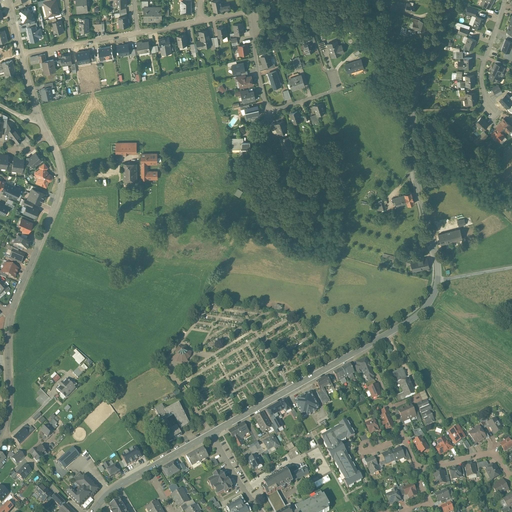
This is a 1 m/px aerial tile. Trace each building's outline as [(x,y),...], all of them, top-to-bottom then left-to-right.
[(45,2),(44,3),(47,16),(59,13),(55,0),(52,1),(45,2)] [(85,0),(77,0),(78,10),(86,10),(85,0)] [(191,0),(185,0),(185,2),(181,2),(181,14),(191,14),(191,0)] [(220,0),(217,0),(211,1),(214,12),(230,9),(229,4),(221,6),(220,0)] [(482,0),(480,4),(489,9),(494,0),(482,0)] [(410,4),(407,3),(405,11),(414,13),(415,6),(412,6),(413,3),(411,3),(410,4)] [(20,9),(19,9),(21,14),(22,17),(21,17),(23,22),(34,20),(31,6),(20,9)] [(153,21),(153,7),(148,7),(144,7),(144,20),(148,20),(148,21),(153,21)] [(162,7),(153,7),(153,21),(158,21),(158,20),(162,20),(162,7)] [(120,17),(119,17),(120,24),(120,27),(128,26),(127,16),(120,17)] [(484,20),(477,17),(473,26),(481,29),(484,20)] [(84,22),(79,23),(80,32),(89,31),(88,18),(84,18),(84,22)] [(61,20),(56,22),(52,23),(55,33),(54,33),(55,34),(57,34),(57,33),(64,32),(61,20)] [(427,23),(419,20),(416,29),(424,32),(427,23)] [(242,23),(233,25),(235,33),(235,36),(244,34),(242,28),(243,28),(242,23)] [(36,26),(35,26),(30,27),(27,27),(31,40),(38,39),(38,35),(42,35),(40,29),(36,30),(36,26)] [(225,27),(217,28),(218,37),(223,36),(224,41),(228,40),(227,36),(225,27)] [(469,30),(460,27),(458,34),(466,37),(469,30)] [(208,30),(200,32),(201,36),(200,36),(201,41),(197,41),(198,48),(211,46),(210,39),(208,30)] [(186,34),(177,36),(179,46),(180,46),(180,49),(187,48),(186,45),(187,45),(186,34)] [(169,37),(159,39),(161,55),(172,53),(170,42),(170,41),(170,42),(169,37)] [(476,41),(468,38),(465,47),(472,50),(476,41)] [(511,42),(505,40),(502,49),(509,52),(511,47),(511,42)] [(149,41),(140,43),(140,42),(137,42),(137,48),(138,53),(139,53),(150,51),(149,41)] [(307,43),(304,44),(304,46),(305,50),(305,49),(307,53),(314,51),(313,47),(312,43),(311,41),(307,43)] [(324,41),(318,43),(320,51),(327,49),(324,41)] [(336,41),(327,44),(328,48),(329,48),(332,57),(341,54),(344,53),(342,48),(339,49),(336,41)] [(125,44),(117,46),(118,50),(118,55),(119,55),(119,53),(123,53),(123,55),(130,54),(129,50),(128,44),(128,46),(126,46),(125,44)] [(247,44),(238,46),(240,55),(248,54),(247,44)] [(111,47),(99,49),(100,55),(100,59),(112,57),(111,47)] [(88,51),(85,52),(84,51),(76,53),(78,65),(79,65),(78,63),(82,62),(82,63),(90,62),(89,54),(89,50),(88,51)] [(45,54),(32,57),(33,63),(43,61),(46,60),(45,54)] [(70,54),(61,55),(62,64),(63,65),(68,64),(68,63),(71,62),(72,64),(72,63),(70,54)] [(270,54),(260,57),(263,67),(273,64),(270,54)] [(472,58),(464,58),(464,63),(458,63),(458,68),(472,68),(472,58)] [(46,60),(43,61),(45,73),(56,71),(55,66),(61,65),(60,60),(54,61),(53,59),(46,60)] [(361,59),(345,65),(348,73),(364,68),(361,59)] [(12,60),(0,63),(0,64),(0,66),(3,66),(3,67),(0,67),(0,71),(4,70),(6,76),(16,74),(12,60)] [(237,64),(231,65),(232,65),(233,74),(243,71),(245,71),(243,63),(237,64)] [(500,65),(495,63),(491,73),(489,77),(490,78),(500,83),(504,74),(504,73),(502,72),(504,68),(500,65)] [(281,85),(276,72),(269,74),(273,88),(281,85)] [(457,73),(454,73),(454,75),(452,75),(452,80),(454,80),(454,79),(462,80),(462,72),(457,72),(457,73)] [(302,75),(288,80),(292,90),(297,88),(304,85),(305,86),(305,85),(302,75)] [(251,76),(238,79),(239,79),(239,83),(241,83),(242,87),(253,85),(251,76)] [(474,76),(465,76),(466,82),(460,82),(460,86),(466,86),(474,86),(474,76)] [(45,88),(41,89),(44,100),(53,98),(52,93),(55,93),(54,89),(51,89),(51,87),(45,88)] [(288,90),(282,92),(285,100),(291,98),(288,90)] [(248,92),(242,93),(242,94),(243,102),(246,101),(247,102),(249,101),(255,100),(255,96),(256,96),(255,93),(254,94),(253,91),(248,92)] [(475,93),(467,94),(468,100),(465,100),(465,106),(473,105),(473,104),(477,103),(475,93)] [(510,97),(507,94),(499,101),(506,108),(511,103),(511,95),(511,96),(510,97)] [(322,103),(313,105),(312,106),(313,111),(315,110),(316,114),(317,116),(317,115),(325,113),(322,103)] [(250,107),(245,108),(245,109),(246,114),(244,114),(247,119),(250,118),(251,117),(260,115),(258,106),(250,107)] [(301,120),(298,111),(290,113),(293,123),(301,120)] [(316,114),(310,116),(313,124),(319,122),(317,115),(317,116),(316,114)] [(488,124),(481,118),(475,123),(476,124),(479,127),(476,131),(479,134),(483,130),(482,130),(483,130),(488,124)] [(511,127),(503,119),(496,127),(502,133),(505,130),(506,131),(506,130),(508,132),(511,136),(511,135),(511,127)] [(284,120),(270,125),(272,130),(276,128),(277,132),(286,129),(284,120)] [(10,129),(9,130),(9,132),(8,139),(12,139),(14,142),(17,142),(19,141),(22,139),(13,127),(10,129)] [(483,130),(479,134),(477,136),(478,136),(474,141),(479,146),(483,142),(485,142),(488,135),(484,131),(483,130),(482,130),(483,130)] [(294,156),(289,136),(280,139),(285,158),(294,156)] [(250,142),(240,142),(240,138),(232,138),(232,149),(241,149),(243,149),(244,149),(244,153),(250,153),(250,142)] [(116,155),(137,154),(137,143),(116,143),(116,155)] [(500,159),(491,152),(489,154),(498,161),(500,159)] [(41,160),(35,153),(29,158),(29,162),(30,164),(33,167),(41,160)] [(157,154),(141,154),(142,179),(157,179),(157,171),(147,171),(147,164),(157,164),(157,154)] [(137,163),(124,163),(124,181),(137,181),(137,163)] [(45,170),(43,167),(40,169),(35,173),(39,179),(37,183),(45,186),(48,181),(49,181),(50,180),(51,179),(51,178),(51,177),(51,176),(50,175),(49,175),(45,170)] [(2,193),(9,196),(14,186),(7,183),(2,193)] [(9,196),(16,200),(21,189),(14,186),(9,196)] [(37,191),(32,189),(30,193),(43,199),(45,194),(37,191)] [(43,199),(30,193),(28,198),(41,203),(43,199)] [(405,195),(395,198),(397,204),(398,208),(408,205),(414,203),(411,193),(405,194),(405,195)] [(386,208),(384,200),(373,204),(376,212),(386,208)] [(3,205),(0,203),(0,212),(4,215),(8,207),(4,205),(3,205)] [(31,207),(27,205),(23,213),(34,218),(38,210),(31,207)] [(32,223),(21,219),(19,224),(22,225),(21,229),(28,233),(32,223)] [(460,231),(438,236),(440,246),(462,241),(460,231)] [(20,236),(18,235),(16,239),(29,245),(31,240),(26,238),(20,236)] [(29,245),(16,239),(14,244),(27,250),(29,245)] [(17,252),(13,250),(12,252),(8,251),(6,255),(12,257),(11,260),(20,264),(24,255),(17,252)] [(418,260),(413,261),(415,270),(429,267),(427,258),(418,260)] [(11,266),(5,264),(3,268),(16,274),(18,269),(11,266)] [(16,274),(3,268),(1,273),(7,275),(14,278),(16,274)] [(189,352),(186,347),(179,347),(175,353),(177,356),(175,357),(178,360),(182,361),(187,360),(190,357),(191,352),(189,352)] [(76,350),(71,356),(75,360),(80,355),(76,350)] [(85,359),(80,355),(75,360),(80,365),(85,359)] [(366,359),(357,363),(358,366),(355,367),(358,374),(361,373),(362,372),(364,376),(365,375),(366,377),(367,377),(368,379),(372,377),(373,377),(366,359)] [(350,363),(342,368),(346,378),(349,376),(350,380),(354,378),(352,374),(354,373),(350,364),(350,363)] [(82,373),(78,368),(73,373),(78,378),(82,373)] [(342,368),(334,373),(338,382),(341,381),(343,384),(346,382),(344,379),(346,378),(342,368)] [(402,369),(391,374),(396,384),(399,383),(399,382),(407,379),(402,369)] [(60,378),(55,373),(52,376),(57,381),(60,378)] [(327,376),(316,382),(320,390),(324,388),(325,387),(327,391),(333,388),(327,376)] [(407,379),(399,382),(399,383),(403,393),(406,398),(415,394),(408,378),(407,379)] [(75,387),(67,379),(63,383),(62,383),(59,386),(60,386),(57,390),(65,398),(75,388),(76,387),(75,386),(75,387)] [(369,383),(365,385),(368,390),(369,389),(372,388),(372,387),(377,385),(374,381),(369,383)] [(377,385),(372,387),(372,388),(369,389),(373,398),(376,397),(376,398),(381,396),(377,385)] [(324,388),(320,390),(316,392),(323,405),(330,402),(324,388)] [(428,399),(424,390),(419,393),(422,401),(428,399)] [(403,393),(395,396),(397,402),(406,398),(403,393)] [(307,394),(297,400),(298,401),(295,403),(303,417),(306,415),(307,416),(316,412),(315,410),(319,408),(311,394),(308,396),(307,394)] [(285,400),(276,405),(280,413),(285,410),(286,412),(291,410),(285,400)] [(420,403),(417,404),(420,410),(420,409),(422,414),(431,410),(429,405),(427,400),(423,402),(420,403)] [(165,410),(162,405),(155,409),(160,418),(155,421),(154,419),(148,422),(153,431),(163,426),(166,433),(163,434),(168,443),(182,436),(177,427),(172,430),(166,419),(174,415),(181,428),(189,424),(178,403),(165,410)] [(276,405),(266,411),(270,418),(277,415),(279,419),(282,418),(280,413),(276,405)] [(415,414),(411,405),(405,408),(410,419),(416,417),(416,416),(415,414)] [(405,408),(399,411),(402,419),(403,422),(404,422),(410,419),(405,408)] [(431,410),(422,414),(424,419),(426,424),(429,423),(430,423),(434,421),(431,415),(429,411),(431,410)] [(39,412),(33,419),(35,421),(41,414),(39,412)] [(272,428),(263,413),(255,417),(263,432),(272,428)] [(279,419),(277,415),(270,418),(274,425),(277,430),(278,430),(283,427),(279,419)] [(384,417),(382,418),(383,421),(381,422),(383,426),(385,425),(386,429),(393,426),(388,415),(384,417)] [(53,419),(48,424),(54,429),(57,427),(56,425),(57,424),(53,419)] [(502,430),(495,419),(488,423),(488,424),(495,435),(502,430)] [(484,421),(480,423),(484,429),(489,426),(488,424),(488,423),(486,420),(484,421)] [(340,426),(339,427),(338,426),(334,428),(335,429),(331,431),(331,430),(327,433),(324,435),(321,437),(325,443),(324,443),(326,448),(327,447),(328,450),(327,451),(333,461),(334,460),(336,464),(335,464),(338,468),(340,471),(339,471),(342,475),(345,480),(344,481),(347,488),(349,487),(350,487),(354,485),(353,485),(357,483),(361,481),(363,480),(359,472),(357,473),(355,468),(353,464),(352,464),(351,461),(349,456),(348,457),(340,442),(341,442),(342,442),(346,440),(346,439),(347,439),(348,440),(355,436),(354,434),(352,430),(351,430),(350,427),(350,426),(348,422),(347,423),(346,421),(339,425),(340,426)] [(373,421),(366,424),(370,434),(378,431),(375,424),(374,421),(373,421)] [(244,423),(229,432),(233,439),(234,439),(238,448),(244,446),(240,438),(244,436),(244,435),(249,432),(244,423)] [(26,425),(13,438),(19,444),(34,430),(32,427),(30,429),(26,425)] [(47,425),(41,431),(48,438),(54,431),(47,425)] [(277,430),(274,425),(271,426),(276,434),(279,432),(278,430),(277,430)] [(464,438),(458,427),(450,432),(452,436),(450,437),(452,441),(454,440),(456,443),(464,438)] [(483,433),(479,427),(474,430),(481,441),(485,438),(486,438),(483,433)] [(420,429),(413,431),(418,439),(421,438),(425,436),(420,429)] [(474,430),(469,434),(472,438),(476,444),(481,441),(474,430)] [(273,436),(263,442),(264,443),(267,449),(273,445),(275,449),(279,447),(273,436)] [(421,438),(418,439),(414,442),(420,452),(427,448),(425,444),(425,443),(424,442),(423,442),(421,438)] [(446,443),(443,438),(437,442),(440,446),(436,449),(440,455),(449,449),(446,444),(445,443),(446,443)] [(505,442),(500,445),(504,452),(511,447),(511,444),(509,440),(505,442)] [(260,446),(258,441),(253,444),(254,446),(255,446),(257,450),(256,451),(259,454),(263,452),(260,446)] [(267,449),(264,443),(260,446),(263,452),(264,453),(268,450),(267,449)] [(291,443),(284,447),(287,452),(294,448),(291,443)] [(41,446),(36,450),(31,455),(37,462),(47,454),(41,446)] [(73,448),(58,461),(64,468),(79,455),(73,448)] [(203,448),(195,453),(200,462),(208,457),(203,448)] [(400,448),(391,452),(395,461),(395,462),(405,458),(400,448)] [(135,449),(125,456),(126,458),(130,464),(136,461),(140,458),(136,452),(135,449)] [(18,453),(11,458),(16,464),(24,457),(18,450),(17,451),(18,453)] [(390,451),(382,454),(383,455),(385,461),(386,464),(395,461),(391,452),(390,451)] [(195,453),(187,457),(192,467),(200,462),(195,453)] [(257,455),(256,455),(252,457),(247,460),(250,465),(251,465),(253,470),(258,468),(257,467),(261,464),(257,455)] [(385,461),(383,455),(377,458),(380,464),(385,461)] [(218,465),(215,458),(210,460),(214,467),(218,465)] [(374,458),(365,461),(371,475),(380,471),(377,466),(374,458)] [(120,472),(116,465),(113,466),(111,462),(108,464),(108,462),(104,465),(111,478),(115,475),(120,472)] [(174,463),(163,469),(168,478),(179,472),(174,463)] [(31,471),(25,465),(16,474),(22,480),(31,471)] [(474,465),(466,466),(468,477),(476,475),(476,473),(474,465)] [(500,474),(495,465),(493,466),(486,470),(491,479),(500,474)] [(306,466),(294,472),(294,473),(295,474),(294,474),(296,478),(297,477),(300,476),(302,478),(309,474),(308,473),(309,472),(306,466)] [(459,468),(450,470),(452,479),(461,477),(461,476),(459,469),(459,468)] [(280,473),(277,475),(277,474),(274,475),(275,477),(272,478),(273,479),(269,481),(269,480),(266,482),(266,483),(264,484),(265,487),(267,490),(265,492),(267,497),(277,492),(281,489),(282,491),(285,489),(285,488),(287,486),(288,487),(291,486),(290,485),(293,483),(289,476),(286,470),(283,472),(282,471),(279,472),(280,473)] [(226,480),(222,473),(221,474),(220,472),(213,476),(214,478),(208,481),(212,489),(214,488),(218,495),(224,491),(225,493),(232,489),(231,488),(232,487),(228,479),(226,480)] [(443,472),(439,473),(438,473),(439,474),(435,475),(436,482),(439,481),(440,484),(446,483),(444,477),(443,472)] [(79,473),(72,480),(76,484),(83,477),(79,473)] [(295,474),(294,473),(289,476),(293,483),(297,481),(296,478),(294,474),(295,474)] [(99,490),(84,476),(83,477),(76,484),(78,486),(81,488),(82,487),(91,495),(92,496),(99,490)] [(315,483),(317,487),(326,482),(324,478),(315,483)] [(504,482),(499,485),(498,484),(497,485),(493,487),(497,496),(508,489),(504,482)] [(174,484),(168,487),(172,494),(178,491),(174,484)] [(51,496),(41,485),(34,493),(43,502),(40,505),(41,506),(46,501),(51,496)] [(418,495),(413,485),(404,488),(405,489),(403,490),(405,495),(406,495),(407,495),(409,499),(418,495)] [(8,493),(0,486),(0,494),(4,498),(8,493)] [(81,488),(78,486),(73,491),(70,488),(66,493),(80,507),(91,495),(82,487),(81,488)] [(172,494),(171,495),(173,498),(174,498),(175,501),(186,495),(182,489),(178,491),(172,494)] [(393,493),(386,495),(390,505),(400,500),(399,497),(397,493),(396,490),(395,490),(392,491),(393,493)] [(441,492),(435,495),(438,502),(440,501),(447,498),(448,501),(450,500),(447,491),(442,493),(441,492)] [(274,511),(283,511),(287,510),(277,492),(267,497),(274,511)] [(306,503),(303,505),(303,504),(295,508),(294,509),(295,510),(291,511),(326,511),(329,510),(327,507),(330,506),(328,503),(327,504),(324,499),(325,498),(324,496),(322,497),(321,494),(315,497),(316,498),(311,501),(311,502),(307,504),(306,503)] [(511,494),(503,500),(508,508),(511,505),(511,494)] [(65,503),(57,495),(43,508),(46,511),(55,502),(61,508),(65,503)] [(186,495),(175,501),(175,502),(176,501),(177,504),(179,508),(180,507),(186,504),(189,502),(186,495)] [(20,502),(14,496),(11,499),(18,504),(20,502)] [(214,498),(208,501),(211,506),(212,506),(217,503),(214,498)] [(239,498),(232,502),(233,504),(227,508),(228,509),(225,511),(248,511),(251,510),(248,505),(244,507),(243,505),(245,504),(242,498),(240,500),(239,498)] [(126,511),(120,500),(116,503),(115,502),(113,504),(110,506),(113,511),(126,511)] [(150,506),(147,508),(148,511),(154,511),(160,508),(159,506),(159,505),(157,502),(156,502),(150,506)] [(450,504),(450,503),(446,505),(441,507),(443,511),(448,511),(453,510),(450,504)]
